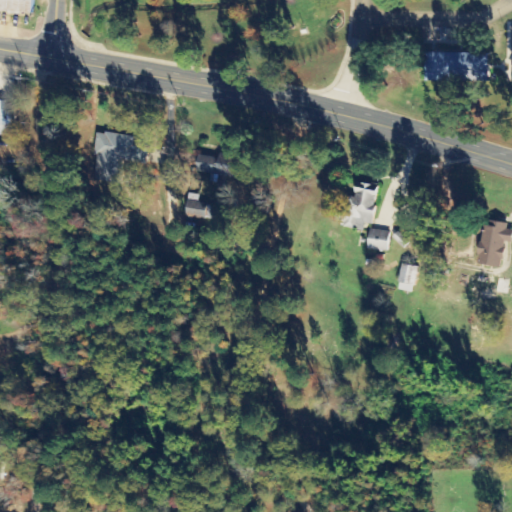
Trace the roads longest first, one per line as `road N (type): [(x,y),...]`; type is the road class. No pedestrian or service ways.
road 1 (tertiary): [(511,162),(55,48)]
road 2 (residential): [(55,48),(31,138),(48,221),(39,301),(0,337)]
